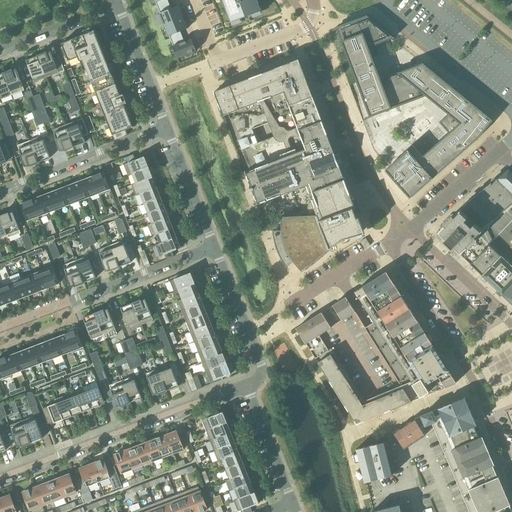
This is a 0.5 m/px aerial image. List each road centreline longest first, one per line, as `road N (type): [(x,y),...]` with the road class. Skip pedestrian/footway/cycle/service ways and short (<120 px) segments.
road 1 (residential): [(0,480),(245,384)]
road 2 (unclassified): [(388,243),(475,384),(511,469)]
road 3 (residential): [(213,245),(0,327)]
road 4 (residential): [(193,0),(218,61),(300,29),(312,17),(312,0)]
road 5 (residential): [(0,191),(167,129)]
road 6 (residential): [(213,245),(262,369),(245,384)]
road 7 (unclassified): [(511,325),(411,227)]
road 8 (residential): [(120,5),(167,129)]
road 9 (unclassified): [(511,140),(411,227)]
road 10 (residential): [(120,5),(0,48)]
road 11 (residential): [(245,384),(291,501)]
road 12 (residential): [(167,129),(213,245)]
